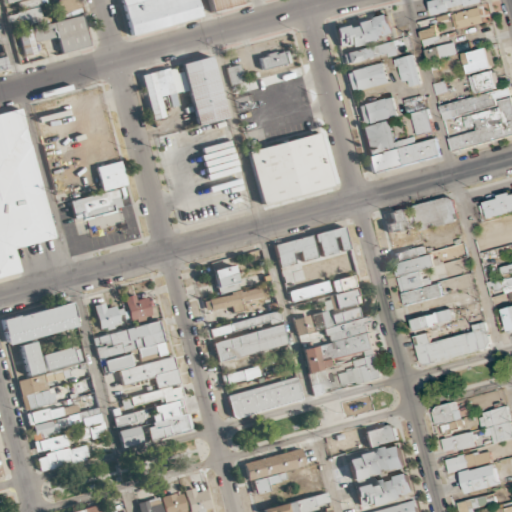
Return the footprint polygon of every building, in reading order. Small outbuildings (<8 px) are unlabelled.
[(12,30),(42,21),(38,5),(41,4),(39,0),(26,0),(20,2),(23,11),(8,16),(12,30)] [(57,0),(61,14),(80,10),(77,0),(57,0)] [(119,0),(127,35),(199,19),(195,0),(119,0)] [(240,0),(205,0),(209,11),(241,2),(240,0)] [(484,2),(483,0),(431,0),(434,13),(484,2)] [(484,22),(480,7),(452,14),(456,29),(484,22)] [(89,46),(82,15),(16,31),(22,56),(34,53),(32,42),(55,37),(59,53),(89,46)] [(393,38),(389,17),(334,27),(338,47),(393,38)] [(430,37),(437,35),(436,28),(422,31),(424,41),(431,39),(430,37)] [(398,54),(395,41),(342,54),(344,64),(388,54),(389,57),(398,54)] [(430,61),(458,53),(455,42),(427,50),(430,61)] [(490,47),(463,53),(467,73),(495,67),(490,47)] [(258,58),(262,70),(290,63),(286,50),(258,58)] [(406,88),(422,83),(414,54),(398,58),(406,88)] [(197,125),(180,64),(209,56),(226,117),(197,125)] [(348,71),(383,62),(388,82),(353,91),(348,71)] [(243,82),(239,65),(227,68),(232,85),(243,82)] [(355,107),(392,96),(398,115),(360,125),(355,107)] [(0,113),(18,108),(55,237),(13,249),(19,272),(0,277),(0,113)] [(411,113),(429,108),(435,131),(417,136),(411,113)] [(441,156),(437,138),(415,143),(414,137),(394,142),(389,121),(363,126),(369,155),(367,155),(371,172),(441,156)] [(260,205),(245,151),(316,131),(331,185),(260,205)] [(115,187),(125,185),(119,161),(95,166),(101,193),(69,200),(73,221),(120,210),(115,187)] [(511,194),(479,201),(483,219),(511,212),(511,194)] [(389,211),(391,223),(386,224),(388,235),(458,221),(454,198),(389,211)] [(348,249),(343,227),(314,234),(319,257),(337,252),(337,251),(348,249)] [(274,245),(279,267),(294,263),(292,253),(299,251),(302,260),(316,257),(311,236),(274,245)] [(394,253),(404,304),(443,296),(441,283),(432,285),(430,277),(423,278),(421,269),(435,266),(433,254),(426,255),(424,247),(394,253)] [(211,271),(218,295),(238,289),(232,265),(211,271)] [(330,281),(334,296),(321,300),(324,312),(359,302),(351,276),(330,281)] [(511,290),(511,277),(500,280),(501,287),(504,286),(505,292),(511,290)] [(290,302),(329,291),(326,281),(287,292),(290,302)] [(231,307),(232,313),(241,311),(240,302),(261,298),(260,288),(203,299),(205,311),(231,307)] [(130,322),(151,317),(146,298),(135,301),(134,295),(123,298),(130,322)] [(7,345),(1,321),(69,302),(76,326),(7,345)] [(120,325),(117,314),(115,306),(105,309),(103,303),(93,306),(99,331),(120,325)] [(511,330),(511,306),(502,309),(509,331),(511,330)] [(381,377),(368,316),(359,318),(356,308),(327,315),(326,311),(310,314),(314,331),(324,328),(327,344),(301,350),(311,397),(323,394),(318,371),(338,366),(336,357),(366,351),(367,358),(354,360),(356,369),(340,372),(343,386),(381,377)] [(416,331),(412,320),(451,309),(454,320),(416,331)] [(312,332),(308,315),(292,319),(296,336),(312,332)] [(92,336),(97,358),(137,350),(139,359),(167,354),(162,331),(163,331),(162,322),(92,336)] [(432,342),(430,333),(415,336),(421,364),(491,348),(485,322),(473,325),(475,332),(432,342)] [(212,342),(217,362),(286,345),(281,325),(212,342)] [(34,341),(42,372),(26,376),(18,346),(34,341)] [(44,371),(40,356),(70,347),(74,362),(44,371)] [(131,367),(129,356),(103,360),(104,372),(131,367)] [(118,369),(121,384),(154,377),(157,391),(120,399),(123,409),(150,403),(155,426),(147,428),(150,440),(192,431),(188,413),(182,414),(179,401),(183,400),(179,385),(178,385),(172,358),(118,369)] [(258,378),(256,368),(221,374),(223,384),(258,378)] [(17,381),(25,410),(54,403),(48,382),(63,379),(60,370),(17,381)] [(226,396),(295,376),(301,399),(233,418),(226,396)] [(461,418),(456,401),(431,408),(436,425),(461,418)] [(28,424),(77,412),(75,403),(25,415),(28,424)] [(493,443),(511,439),(511,421),(509,407),(479,414),(482,427),(485,426),(487,437),(492,436),(493,443)] [(30,425),(34,440),(58,434),(57,428),(79,423),(83,440),(103,435),(100,424),(101,424),(98,409),(30,425)] [(147,420),(145,410),(113,417),(114,426),(147,420)] [(368,448),(364,432),(394,424),(398,440),(368,448)] [(121,449),(142,443),(137,426),(117,431),(121,449)] [(477,446),(474,432),(438,439),(441,453),(477,446)] [(40,453),(67,445),(64,434),(36,441),(40,453)] [(38,471),(88,460),(85,445),(35,456),(38,471)] [(406,468),(401,445),(346,458),(351,480),(406,468)] [(447,460),(450,472),(492,461),(489,449),(447,460)] [(243,463),(247,482),(252,481),(255,495),(269,491),(268,484),(283,481),(281,471),(304,466),(300,450),(243,463)] [(501,484),(495,463),(462,472),(467,494),(501,484)] [(354,487),(359,508),(413,496),(409,475),(354,487)] [(190,511),(198,511),(210,508),(204,491),(196,493),(194,488),(183,491),(190,511)] [(263,511),(305,511),(329,506),(326,493),(262,509),(263,511)] [(459,502),(460,511),(511,511),(511,502),(497,505),(495,495),(459,502)] [(161,511),(158,498),(137,503),(139,511),(161,511)] [(418,511),(416,501),(369,511),(418,511)]
